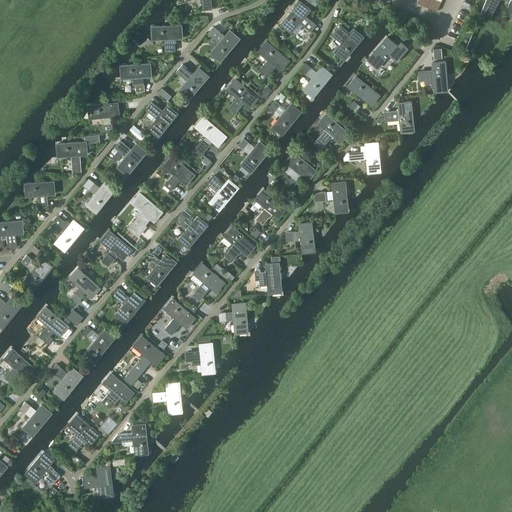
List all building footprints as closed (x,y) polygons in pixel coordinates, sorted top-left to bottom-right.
[(203,0),(204,9),(212,9),(211,0),(203,0)] [(482,14),(490,18),(499,0),(508,0),(509,0),(509,2),(509,3),(509,4),(509,5),(509,6),(509,7),(509,8),(510,9),(510,10),(511,11),(511,0),(485,0),(480,14),(481,12),(483,13),(482,14)] [(429,2),(427,6),(437,10),(439,6),(429,2)] [(295,4),(276,27),(288,36),(306,13),(295,4)] [(305,15),(300,22),(301,23),(311,31),(316,25),(306,16),(305,15)] [(183,25),(152,27),(153,39),(184,37),(183,25)] [(340,25),(332,35),(341,42),(342,42),(350,32),(349,32),(340,25)] [(214,26),(208,33),(219,42),(220,42),(225,36),(224,35),(214,26)] [(333,52),(345,62),(366,38),(354,28),(333,52)] [(212,55),(224,66),(244,42),(232,31),(212,55)] [(386,37),(364,64),(374,72),(396,45),(386,37)] [(174,38),(165,38),(165,40),(166,51),(175,50),(175,39),(174,38)] [(289,60),(267,41),(259,50),(281,69),(289,60)] [(397,45),(389,54),(395,59),(394,61),(396,62),(408,48),(401,42),(398,45),(398,46),(397,45)] [(442,48),(433,49),(434,59),(442,58),(442,48)] [(268,60),(260,70),(267,76),(275,66),(276,65),(269,59),(268,60)] [(164,61),(159,67),(163,70),(168,65),(164,61)] [(151,62),(120,65),(122,77),(153,75),(151,62)] [(306,63),(301,69),(305,73),(311,67),(306,63)] [(187,80),(194,73),(182,64),(176,71),(187,80)] [(301,89),(314,100),(334,76),(321,65),(301,89)] [(433,82),(434,82),(433,70),(432,70),(419,71),(419,79),(425,79),(426,83),(433,82)] [(178,95),(191,105),(211,81),(199,71),(178,95)] [(143,76),(135,77),(136,85),(137,91),(143,91),(145,90),(144,84),(143,76)] [(357,76),(346,88),(366,106),(377,94),(357,76)] [(236,80),(229,90),(250,106),(258,97),(236,80)] [(162,88),(158,92),(163,96),(167,92),(162,88)] [(260,94),(264,98),(269,93),(265,89),(260,94)] [(237,98),(228,108),(235,113),(243,103),(237,98)] [(275,100),(270,107),(274,111),(280,104),(275,100)] [(354,101),(350,105),(356,111),(360,106),(354,101)] [(151,102),(146,109),(156,117),(157,118),(162,111),(161,110),(151,102)] [(271,128),(283,138),(303,114),(291,104),(271,128)] [(412,104),(399,104),(402,135),(414,135),(412,104)] [(117,107),(86,110),(87,124),(118,121),(117,107)] [(148,132),(160,143),(180,119),(168,108),(148,132)] [(381,115),(377,120),(380,123),(384,118),(385,118),(386,121),(399,119),(400,119),(399,110),(398,110),(385,111),(385,114),(381,115)] [(326,115),(319,124),(340,141),(346,133),(326,115)] [(227,135),(205,116),(196,126),(219,145),(227,135)] [(324,130),(314,142),(321,148),(331,136),(332,135),(325,129),(324,130)] [(88,142),(101,140),(100,132),(87,134),(88,142)] [(206,134),(194,149),(201,155),(213,140),(206,134)] [(244,138),(238,145),(243,149),(249,142),(244,138)] [(120,140),(115,147),(121,151),(126,156),(132,149),(126,145),(120,140)] [(88,141),(56,142),(57,155),(88,153),(88,141)] [(240,165),(252,176),(272,152),(260,141),(240,165)] [(381,143),(366,144),(368,174),(383,173),(381,143)] [(348,152),(344,157),(344,160),(350,159),(366,158),(367,158),(366,145),(364,145),(361,145),(362,151),(348,152)] [(115,171),(127,181),(147,157),(135,147),(115,171)] [(316,172),(293,152),(283,165),(305,184),(316,172)] [(80,154),(72,155),(72,156),(73,172),(81,171),(80,156),(80,154)] [(195,173),(173,154),(164,164),(187,184),(195,173)] [(212,161),(207,157),(203,161),(208,165),(212,161)] [(169,179),(165,184),(171,190),(176,185),(180,179),(174,174),(169,179)] [(212,176),(208,181),(208,183),(217,191),(218,191),(224,184),(223,183),(222,182),(220,182),(220,181),(214,176),(212,176)] [(291,176),(287,181),(294,186),(298,182),(291,176)] [(89,178),(84,185),(89,189),(94,182),(89,178)] [(207,204),(219,215),(240,191),(227,180),(207,204)] [(55,182),(24,185),(25,196),(56,194),(55,182)] [(346,185),(332,186),(334,217),(349,216),(346,185)] [(84,210),(96,221),(116,197),(104,186),(84,210)] [(287,208),(264,188),(256,198),(279,217),(287,208)] [(315,195),(315,198),(315,200),(317,200),(320,200),(326,199),(325,191),(319,192),(318,192),(316,193),(315,195)] [(165,212),(142,193),(133,203),(156,222),(165,212)] [(47,194),(39,195),(39,196),(40,209),(49,208),(47,195),(47,194)] [(265,208),(257,218),(263,223),(269,216),(271,217),(273,213),(272,212),(265,207),(265,208)] [(138,217),(129,227),(138,235),(143,229),(142,229),(145,225),(151,218),(143,211),(138,217)] [(175,219),(181,224),(187,217),(181,212),(175,219)] [(58,215),(51,224),(62,232),(63,233),(71,223),(70,222),(67,220),(65,220),(58,215)] [(176,242),(188,253),(208,229),(196,218),(176,242)] [(21,221),(0,222),(0,234),(22,233),(21,221)] [(54,246),(66,257),(86,233),(74,222),(54,246)] [(313,226),(298,227),(300,258),(315,257),(313,226)] [(256,246),(232,227),(225,237),(249,255),(256,246)] [(133,250),(110,230),(102,242),(125,260),(133,250)] [(15,233),(6,234),(6,235),(8,248),(16,248),(15,234),(15,233)] [(143,243),(139,239),(134,245),(138,248),(143,243)] [(226,249),(225,255),(232,261),(238,253),(240,253),(241,251),(242,251),(232,242),(231,243),(226,249)] [(157,246),(153,250),(158,254),(161,250),(157,246)] [(108,252),(102,260),(109,265),(115,258),(117,255),(111,249),(108,252)] [(150,251),(145,257),(150,261),(151,259),(157,264),(161,260),(155,255),(150,251)] [(26,255),(21,261),(26,265),(31,259),(26,255)] [(145,279),(158,290),(178,266),(165,255),(145,279)] [(23,285),(34,293),(53,271),(42,262),(23,285)] [(214,267),(220,272),(223,268),(217,263),(214,267)] [(281,264),(267,266),(270,296),(284,295),(281,264)] [(224,283),(202,265),(195,273),(218,291),(224,283)] [(102,287),(79,267),(68,280),(91,299),(102,287)] [(256,269),(255,270),(256,280),(259,279),(260,279),(261,285),(266,284),(268,284),(267,271),(265,271),(261,272),(261,271),(260,270),(259,268),(257,268),(256,269)] [(7,277),(3,283),(10,288),(15,282),(7,277)] [(203,282),(193,294),(200,300),(210,288),(211,287),(204,281),(203,282)] [(119,288),(113,295),(124,303),(125,304),(130,297),(129,297),(119,288)] [(242,296),(241,289),(239,289),(232,295),(232,297),(242,296)] [(75,293),(71,298),(77,303),(81,298),(75,293)] [(114,318),(126,328),(146,304),(134,294),(114,318)] [(173,302),(166,310),(187,327),(193,319),(173,302)] [(0,312),(0,328),(3,331),(19,312),(8,304),(0,312)] [(245,306),(230,307),(233,338),(248,337),(245,306)] [(70,326),(47,307),(38,317),(63,335),(70,326)] [(72,319),(77,323),(83,315),(78,311),(72,319)] [(165,328),(172,334),(181,323),(174,317),(165,328)] [(47,326),(39,336),(45,341),(49,336),(54,331),(54,330),(48,325),(47,326)] [(87,326),(82,332),(87,336),(92,330),(87,326)] [(83,355),(95,366),(115,342),(103,331),(83,355)] [(144,336),(136,346),(157,363),(165,353),(144,336)] [(159,344),(164,348),(168,343),(162,339),(159,344)] [(214,342),(201,343),(204,373),(216,372),(214,342)] [(13,350),(2,362),(22,379),(33,368),(13,350)] [(198,351),(187,352),(187,360),(193,359),(193,363),(200,363),(202,363),(201,351),(198,351)] [(135,365),(125,378),(132,384),(142,371),(142,370),(146,366),(151,359),(144,354),(139,360),(135,365)] [(56,364),(51,370),(56,374),(61,367),(56,364)] [(51,393),(64,403),(84,379),(72,369),(51,393)] [(9,372),(5,377),(11,382),(15,377),(9,372)] [(111,372),(103,381),(127,401),(135,392),(111,372)] [(134,384),(139,388),(143,383),(138,379),(134,384)] [(179,388),(164,389),(167,419),(182,418),(179,388)] [(112,389),(102,401),(110,408),(120,396),(112,389)] [(25,402),(20,408),(25,412),(30,406),(25,402)] [(20,433),(32,443),(52,419),(40,409),(20,433)] [(98,423),(101,419),(96,415),(92,419),(98,423)] [(77,419),(71,426),(91,442),(97,435),(77,419)] [(147,423),(134,424),(136,455),(149,454),(147,423)] [(102,426),(99,429),(107,435),(109,432),(102,426)] [(76,436),(69,444),(76,450),(83,442),(85,444),(87,441),(88,440),(77,431),(76,432),(74,434),(76,436)] [(118,434),(112,441),(113,442),(133,440),(135,440),(134,433),(132,433),(118,434)] [(24,474),(34,482),(53,458),(44,450),(24,474)] [(48,465),(42,472),(43,473),(46,476),(44,478),(51,483),(52,481),(53,482),(60,475),(53,469),(48,465)] [(112,465),(98,467),(101,498),(115,496),(112,465)] [(92,475),(84,476),(85,487),(93,487),(100,486),(98,475),(92,475)]
